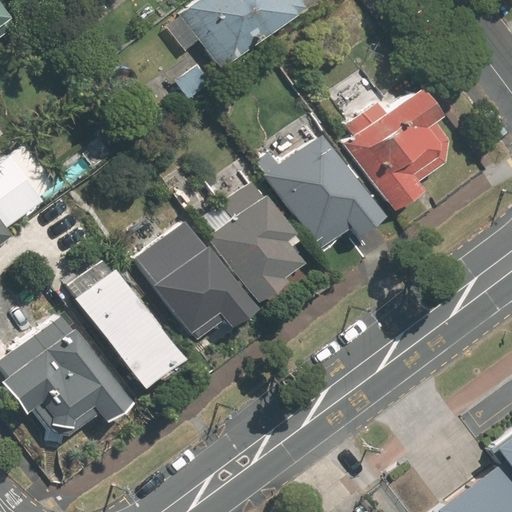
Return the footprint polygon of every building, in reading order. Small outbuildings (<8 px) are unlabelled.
[(179,0),(156,18),(191,65),(272,5),(268,0),(179,0)] [(382,94),(320,140),(359,194),(421,148),(382,94)] [(287,138),(236,176),(289,247),(340,209),(287,138)] [(0,155),(0,208),(26,189),(0,155)] [(193,198),(206,216),(180,236),(225,295),(278,255),(258,230),(261,228),(223,176),(193,198)] [(156,222),(106,260),(167,341),(217,304),(156,222)] [(79,275),(44,302),(110,390),(145,364),(79,275)] [(0,401),(12,417),(22,409),(48,444),(111,397),(50,315),(0,352),(0,401)] [(432,511),(511,511),(511,417),(481,440),(492,457),(461,478),(426,503),(432,511)]
